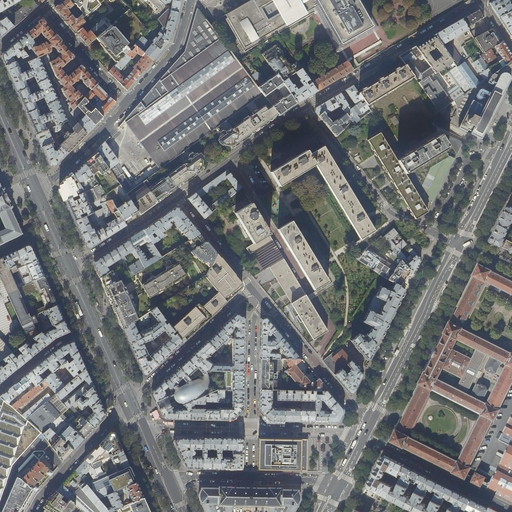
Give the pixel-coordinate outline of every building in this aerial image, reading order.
[(21,0),(5,0),(6,0),(7,1),(4,3),(2,0),(0,1),(0,12),(0,13),(0,12),(21,0)] [(5,16),(14,27),(19,22),(30,13),(39,5),(38,3),(37,4),(32,0),(24,7),(23,6),(17,11),(13,13),(9,16),(8,14),(5,16)] [(73,4),(69,0),(63,0),(59,4),(55,8),(55,10),(59,16),(61,17),(67,25),(75,18),(70,12),(71,12),(70,10),(69,11),(68,10),(69,9),(70,9),(73,6),(74,5),(73,5),(73,4)] [(69,0),(73,4),(73,5),(74,4),(75,5),(76,4),(77,6),(83,14),(80,16),(83,20),(101,5),(100,3),(97,0),(69,0)] [(145,0),(161,16),(168,9),(158,0),(145,0)] [(158,0),(168,9),(170,11),(171,7),(169,7),(166,4),(167,3),(172,4),(172,0),(158,0)] [(172,0),(172,4),(171,7),(170,11),(178,13),(181,1),(180,0),(172,0)] [(355,0),(258,0),(226,19),(245,52),(277,33),(319,9),(340,45),(371,27),(355,0)] [(511,8),(510,4),(508,0),(493,0),(490,2),(489,3),(493,9),(498,17),(504,15),(503,12),(504,11),(505,11),(505,10),(507,14),(508,13),(511,11),(511,8)] [(239,62),(210,24),(198,8),(191,30),(185,52),(174,64),(155,86),(135,108),(125,120),(159,170),(162,168),(182,153),(187,149),(219,126),(227,120),(248,106),(253,101),(263,94),(258,88),(239,62)] [(170,11),(168,9),(161,16),(157,19),(162,26),(158,34),(159,36),(157,38),(155,37),(152,41),(150,39),(148,41),(142,36),(134,44),(153,60),(160,53),(165,47),(167,44),(169,42),(162,38),(170,11)] [(468,15),(462,18),(467,27),(484,17),(479,10),(479,9),(471,14),(470,13),(468,15)] [(173,29),(178,13),(170,11),(162,38),(169,42),(172,32),(173,29)] [(511,11),(508,13),(510,16),(507,18),(505,14),(504,15),(498,17),(506,28),(507,30),(511,36),(511,35),(511,11)] [(0,38),(5,35),(14,27),(5,16),(2,19),(0,19),(0,38)] [(83,20),(80,16),(79,17),(77,19),(75,18),(67,25),(71,29),(75,34),(82,27),(86,24),(83,20)] [(90,30),(96,38),(111,25),(104,18),(90,30)] [(467,27),(462,18),(447,27),(434,35),(435,36),(442,45),(468,29),(467,27)] [(41,20),(34,25),(29,30),(22,36),(17,41),(24,50),(25,48),(24,47),(25,46),(25,45),(26,46),(28,46),(27,47),(29,50),(25,51),(28,56),(5,66),(7,69),(8,71),(39,57),(42,56),(43,56),(47,65),(50,63),(55,76),(59,80),(58,81),(62,86),(60,88),(63,95),(67,98),(63,101),(65,105),(71,112),(77,106),(79,104),(76,101),(82,96),(84,98),(84,97),(89,93),(85,89),(86,89),(85,87),(84,88),(81,84),(80,86),(79,85),(76,87),(76,88),(75,90),(71,86),(76,82),(79,79),(81,79),(83,82),(84,84),(87,88),(88,87),(91,90),(97,84),(98,83),(82,65),(81,65),(68,76),(61,68),(74,57),(74,56),(64,44),(60,39),(47,24),(44,20),(41,19),(41,20)] [(475,37),(491,29),(487,23),(470,32),(474,38),(475,37)] [(96,38),(102,45),(117,63),(129,50),(125,46),(126,44),(111,25),(96,38)] [(86,32),(82,27),(75,34),(80,40),(86,46),(87,46),(96,38),(90,30),(87,32),(88,33),(87,34),(86,32)] [(492,29),(491,29),(475,37),(482,49),(478,52),(480,55),(490,49),(494,46),(500,42),(496,36),(492,29)] [(416,47),(416,46),(407,51),(405,52),(399,56),(405,65),(414,76),(416,80),(418,78),(418,79),(421,79),(422,80),(418,83),(439,111),(452,102),(434,77),(436,76),(433,72),(434,72),(436,73),(449,64),(450,66),(452,69),(450,70),(465,91),(471,87),(445,50),(442,45),(435,36),(430,39),(416,47)] [(24,50),(17,41),(10,46),(2,53),(1,57),(3,61),(5,66),(28,56),(25,51),(24,50)] [(502,41),(500,42),(494,46),(500,55),(497,57),(499,60),(488,68),(492,74),(511,60),(511,59),(511,55),(508,50),(505,45),(502,41)] [(153,60),(134,44),(129,50),(117,63),(108,72),(123,86),(127,90),(131,86),(133,83),(145,69),(153,60)] [(265,82),(265,83),(278,74),(283,82),(288,78),(296,73),(301,69),(296,62),(290,66),(275,44),(262,54),(276,74),(265,82)] [(471,56),(465,44),(462,46),(467,55),(469,57),(470,57),(471,56)] [(451,46),(445,50),(471,87),(472,88),(477,84),(479,83),(464,62),(463,62),(451,46)] [(495,57),(490,49),(480,55),(481,58),(482,59),(484,58),(487,62),(495,57)] [(39,57),(8,71),(12,81),(17,92),(29,87),(25,80),(28,79),(29,82),(33,80),(32,77),(34,76),(37,83),(49,78),(39,57)] [(245,57),(239,62),(258,88),(265,83),(265,82),(260,76),(261,73),(256,71),(245,57)] [(488,68),(482,59),(481,58),(473,62),(484,79),(492,74),(488,68)] [(509,82),(511,76),(511,60),(492,74),(484,79),(479,83),(477,84),(472,88),(464,93),(454,100),(452,102),(439,111),(446,122),(480,139),(485,129),(493,114),(501,97),(509,82)] [(311,83),(317,92),(334,81),(340,78),(353,70),(347,61),(311,83)] [(414,76),(405,65),(399,68),(398,67),(395,69),(396,70),(383,78),(382,77),(378,79),(379,81),(366,88),(365,87),(362,89),(363,90),(359,93),(359,94),(363,100),(365,102),(367,105),(414,76)] [(288,78),(283,82),(290,93),(293,91),(295,94),(292,96),(297,104),(300,102),(309,96),(311,96),(316,92),(317,92),(311,83),(308,85),(306,82),(309,80),(301,69),(296,73),(300,79),(300,80),(303,85),(297,90),(293,85),(292,85),(288,78)] [(265,83),(258,88),(263,94),(265,96),(276,88),(283,82),(278,74),(265,83)] [(49,78),(37,83),(29,87),(17,92),(21,101),(22,103),(27,114),(42,107),(40,105),(39,105),(38,105),(38,104),(37,101),(38,100),(39,103),(42,101),(41,99),(44,98),(47,105),(58,99),(49,78)] [(290,93),(283,82),(276,88),(278,88),(284,97),(290,93)] [(97,84),(91,90),(89,93),(84,97),(88,102),(92,98),(98,103),(93,107),(97,111),(103,117),(111,109),(114,105),(116,103),(102,89),(97,84)] [(361,102),(363,100),(359,94),(357,96),(356,93),(358,92),(353,85),(345,90),(356,105),(349,110),(349,107),(341,93),(332,98),(338,104),(341,103),(341,104),(340,105),(341,106),(340,106),(343,111),(345,113),(349,118),(355,124),(360,120),(356,115),(360,115),(369,108),(367,105),(365,102),(362,104),(361,102)] [(454,100),(464,93),(460,88),(450,94),(454,100)] [(292,96),(290,93),(284,97),(283,98),(283,97),(278,101),(272,106),(279,114),(280,116),(282,114),(283,114),(291,108),(297,104),(292,96)] [(84,97),(84,98),(79,104),(77,106),(96,125),(100,121),(102,119),(104,118),(103,117),(97,111),(93,107),(93,106),(92,108),(93,109),(94,109),(91,112),(88,111),(84,107),(84,105),(85,104),(85,105),(88,102),(84,97)] [(62,98),(58,99),(47,105),(42,107),(27,114),(31,124),(36,135),(48,130),(45,123),(47,122),(48,124),(52,123),(51,120),(53,119),(56,126),(60,124),(74,118),(71,112),(65,105),(63,101),(62,98)] [(338,104),(332,98),(323,104),(316,108),(315,112),(318,116),(323,112),(325,114),(326,114),(334,109),(339,114),(343,111),(340,106),(338,104)] [(253,101),(248,106),(253,113),(244,120),(252,132),(254,131),(257,131),(258,130),(259,127),(261,127),(268,123),(268,120),(270,121),(272,120),(272,118),(276,115),(278,115),(279,114),(272,106),(268,109),(265,105),(259,109),(253,101)] [(77,106),(71,112),(74,118),(75,118),(80,112),(82,115),(81,116),(83,118),(81,120),(79,118),(77,121),(87,134),(92,130),(96,125),(77,106)] [(323,112),(318,116),(335,137),(343,129),(340,125),(349,118),(345,113),(336,120),(335,120),(332,122),(326,114),(325,114),(323,112)] [(74,118),(60,124),(63,130),(61,133),(59,136),(56,141),(59,145),(60,146),(68,153),(70,151),(74,147),(83,138),(87,134),(77,121),(75,118),(74,118)] [(227,120),(219,126),(222,130),(220,132),(221,134),(220,135),(221,137),(220,140),(219,140),(219,142),(221,144),(222,144),(223,143),(226,144),(227,146),(230,146),(231,148),(233,148),(235,147),(236,142),(241,143),(251,135),(251,133),(252,132),(244,120),(233,128),(227,120)] [(60,124),(56,126),(52,128),(49,129),(48,130),(36,135),(39,140),(42,147),(56,141),(59,136),(58,136),(56,137),(57,139),(53,140),(49,132),(53,130),(54,133),(60,131),(61,133),(63,130),(60,124)] [(368,140),(415,220),(421,216),(427,213),(418,198),(404,174),(397,161),(380,133),(368,140)] [(441,135),(448,146),(451,145),(457,154),(462,142),(444,133),(441,135)] [(440,134),(397,161),(404,174),(433,156),(448,147),(448,146),(441,135),(440,134)] [(54,149),(59,145),(56,141),(42,147),(45,155),(50,165),(56,166),(68,153),(60,146),(57,148),(57,149),(58,149),(58,150),(57,151),(55,150),(54,150),(54,149)] [(97,151),(102,158),(105,156),(107,160),(105,161),(120,184),(126,194),(133,189),(123,173),(121,175),(115,165),(118,163),(118,161),(105,142),(97,150),(97,151)] [(349,189),(345,183),(325,146),(311,155),(308,150),(298,157),(297,155),(280,165),(281,167),(271,172),(280,187),(316,166),(359,240),(375,231),(368,219),(364,213),(349,189)] [(168,176),(178,189),(180,187),(181,185),(183,183),(185,184),(196,176),(197,170),(202,171),(204,170),(204,168),(203,167),(204,164),(202,162),(203,159),(204,158),(204,156),(203,154),(201,154),(200,155),(198,154),(196,152),(194,154),(193,151),(190,153),(187,149),(182,153),(187,159),(185,161),(186,163),(168,176)] [(105,161),(102,158),(97,151),(90,157),(84,162),(84,163),(100,185),(106,194),(108,193),(114,188),(120,184),(105,161)] [(404,174),(418,198),(425,194),(421,187),(431,167),(437,163),(433,156),(404,174)] [(421,187),(425,194),(428,200),(433,202),(454,159),(449,156),(437,163),(431,167),(421,187)] [(78,169),(73,174),(84,192),(100,185),(84,163),(78,169)] [(141,183),(156,204),(172,193),(178,189),(168,176),(162,168),(159,170),(144,180),(141,183)] [(227,170),(217,177),(196,192),(187,198),(188,199),(194,206),(204,218),(242,187),(227,170)] [(84,192),(73,174),(69,178),(67,180),(62,185),(61,191),(63,195),(66,200),(84,192)] [(135,182),(137,185),(141,183),(144,180),(142,177),(135,182)] [(139,212),(141,215),(153,207),(156,204),(141,183),(137,185),(133,189),(126,194),(139,212)] [(0,231),(0,244),(10,239),(22,234),(20,230),(20,228),(19,228),(18,224),(17,222),(17,223),(15,219),(15,217),(13,214),(13,213),(12,212),(10,208),(11,208),(11,207),(10,206),(8,202),(9,202),(8,200),(7,200),(5,196),(6,196),(5,194),(5,193),(4,194),(3,190),(2,188),(0,185),(0,184),(0,215),(6,229),(0,231)] [(120,184),(114,188),(124,203),(117,208),(124,221),(131,217),(139,212),(126,194),(120,184)] [(100,185),(84,192),(66,200),(70,209),(75,221),(87,216),(89,215),(93,213),(97,221),(97,222),(102,219),(107,216),(103,208),(94,212),(90,205),(92,204),(91,203),(93,202),(94,204),(96,203),(97,206),(101,205),(100,204),(102,203),(100,198),(106,194),(100,185)] [(108,193),(106,194),(100,198),(102,203),(112,200),(108,193)] [(117,208),(112,200),(102,203),(100,204),(101,205),(103,208),(107,216),(111,214),(105,204),(106,203),(112,213),(113,213),(117,218),(107,224),(105,225),(102,219),(97,222),(99,224),(100,224),(107,238),(116,232),(117,231),(127,225),(124,221),(117,208)] [(302,322),(312,340),(326,331),(268,234),(269,234),(251,203),(243,207),(241,201),(231,207),(253,243),(246,248),(250,254),(253,252),(264,270),(269,267),(298,315),(296,317),(300,323),(302,322)] [(511,242),(506,240),(506,238),(505,237),(506,236),(508,232),(511,223),(511,206),(508,205),(507,205),(491,239),(491,241),(493,242),(511,251),(511,242)] [(175,207),(161,217),(157,220),(147,227),(143,230),(153,244),(156,241),(157,242),(160,239),(165,235),(165,233),(164,234),(162,232),(165,231),(164,230),(170,226),(171,227),(172,226),(171,225),(171,224),(170,223),(173,221),(175,222),(174,223),(175,224),(175,225),(177,228),(178,229),(178,228),(181,232),(182,231),(184,234),(190,240),(201,234),(192,224),(182,211),(179,208),(175,207)] [(87,216),(75,221),(80,233),(87,247),(90,248),(92,247),(107,238),(100,224),(99,224),(97,222),(97,221),(95,222),(96,226),(98,225),(100,229),(95,232),(93,228),(93,229),(87,216)] [(278,229),(315,290),(329,282),(293,221),(278,229)] [(394,251),(410,271),(413,275),(415,271),(421,260),(416,254),(415,253),(412,249),(410,248),(409,248),(405,251),(410,256),(405,260),(398,252),(407,244),(399,235),(393,228),(382,238),(394,251)] [(153,244),(143,230),(138,233),(133,236),(128,239),(144,268),(162,257),(159,253),(153,244)] [(190,240),(189,240),(193,244),(191,245),(194,249),(192,251),(194,254),(197,254),(201,259),(202,259),(204,261),(207,261),(210,266),(216,254),(217,253),(211,246),(205,239),(201,234),(190,240)] [(121,244),(114,248),(123,263),(127,261),(124,256),(131,251),(138,261),(128,267),(127,264),(125,265),(131,276),(144,268),(128,239),(121,244)] [(6,260),(5,261),(9,269),(16,266),(17,269),(19,268),(18,265),(16,265),(14,261),(19,259),(21,262),(23,261),(24,263),(21,264),(23,267),(37,260),(33,251),(31,246),(28,245),(22,248),(17,250),(10,254),(4,257),(6,260)] [(120,265),(123,263),(114,248),(111,250),(103,255),(95,260),(94,264),(96,268),(97,271),(100,277),(113,269),(114,269),(111,266),(108,267),(107,266),(117,260),(120,265)] [(166,248),(159,253),(162,257),(169,253),(166,248)] [(407,277),(410,271),(394,251),(389,255),(395,262),(395,264),(396,265),(398,265),(396,268),(366,248),(353,259),(356,259),(379,274),(394,283),(400,286),(400,287),(401,286),(401,285),(404,281),(407,276),(407,277)] [(156,307),(165,320),(168,323),(183,342),(191,335),(210,317),(227,302),(240,291),(242,288),(242,284),(237,277),(225,263),(217,253),(216,254),(210,266),(207,272),(206,275),(180,292),(172,297),(156,307)] [(0,277),(28,341),(37,335),(39,334),(35,326),(42,322),(38,313),(58,305),(55,298),(47,282),(44,276),(25,284),(17,269),(16,266),(9,269),(5,261),(3,257),(0,258),(0,277)] [(44,276),(40,267),(37,260),(23,267),(19,268),(17,269),(25,284),(44,276)] [(179,262),(142,285),(150,298),(187,275),(179,262)] [(404,447),(413,452),(442,466),(452,471),(452,472),(467,480),(474,483),(483,487),(489,490),(511,501),(511,280),(492,270),(479,263),(474,272),(473,275),(474,275),(451,321),(450,321),(444,333),(445,333),(444,335),(436,352),(427,370),(426,372),(425,371),(419,383),(420,384),(397,430),(396,429),(393,435),(390,441),(403,447),(404,447)] [(113,269),(100,277),(104,286),(106,290),(121,282),(121,280),(119,281),(113,269)] [(121,282),(106,290),(106,292),(110,290),(115,301),(111,303),(115,310),(121,325),(123,329),(138,319),(136,313),(137,313),(131,299),(130,300),(121,282)] [(373,327),(371,331),(367,334),(367,335),(377,346),(382,336),(391,318),(398,304),(405,290),(400,287),(400,286),(394,283),(391,289),(393,290),(392,292),(381,286),(376,297),(385,301),(384,305),(383,305),(382,306),(382,307),(382,308),(379,314),(369,310),(363,322),(373,327)] [(61,313),(63,317),(66,316),(60,304),(58,305),(61,313)] [(61,313),(58,305),(38,313),(42,322),(45,329),(55,325),(65,321),(63,317),(61,313)] [(164,321),(165,320),(156,307),(150,311),(158,322),(150,327),(152,334),(151,342),(151,345),(155,342),(152,340),(164,330),(170,337),(163,344),(171,353),(177,348),(180,346),(183,342),(168,323),(166,325),(164,321)] [(152,334),(150,327),(147,313),(138,319),(123,329),(126,335),(130,343),(152,334)] [(223,326),(221,328),(228,336),(232,332),(235,326),(237,327),(234,332),(234,337),(232,337),(232,339),(245,339),(245,332),(245,329),(246,318),(236,313),(229,320),(223,326)] [(271,334),(272,333),(277,329),(271,322),(266,316),(261,319),(260,328),(260,334),(267,334),(266,335),(268,335),(269,336),(271,335),(271,334)] [(68,327),(65,321),(55,325),(56,328),(46,332),(44,334),(42,332),(39,334),(37,335),(46,345),(55,338),(69,331),(68,327)] [(228,336),(221,328),(213,335),(207,341),(216,350),(220,354),(223,350),(221,348),(219,351),(217,349),(224,343),(226,345),(231,339),(228,336)] [(371,358),(377,346),(367,335),(365,337),(368,340),(367,341),(368,342),(367,343),(362,337),(363,336),(362,335),(365,332),(361,328),(348,339),(365,358),(366,359),(369,360),(370,360),(371,358)] [(272,333),(274,335),(274,336),(273,337),(274,338),(271,340),(269,340),(269,339),(267,339),(267,337),(266,337),(266,335),(267,334),(260,334),(260,341),(260,346),(274,346),(284,337),(280,332),(277,329),(272,333)] [(151,342),(152,334),(130,343),(133,352),(137,359),(148,354),(150,354),(151,350),(151,348),(146,350),(144,344),(144,343),(147,342),(147,343),(148,342),(148,343),(151,342)] [(32,357),(39,351),(46,345),(37,335),(28,341),(23,346),(32,357)] [(8,356),(12,353),(13,353),(0,337),(0,361),(3,359),(8,356)] [(291,346),(284,337),(274,346),(276,349),(279,346),(283,351),(282,352),(283,353),(284,355),(284,354),(286,356),(286,359),(302,359),(291,346)] [(245,347),(245,339),(232,339),(232,355),(245,355),(245,347)] [(60,346),(52,353),(58,360),(62,365),(66,361),(63,358),(61,356),(62,355),(63,356),(64,356),(67,353),(68,354),(69,353),(71,357),(78,351),(77,348),(76,346),(73,341),(60,346)] [(200,347),(193,353),(209,371),(214,364),(207,358),(210,355),(211,356),(211,358),(215,362),(218,358),(220,355),(220,354),(216,350),(207,341),(200,347)] [(164,360),(171,353),(163,344),(150,356),(152,358),(158,365),(164,360)] [(17,359),(12,353),(8,356),(18,368),(24,363),(32,357),(23,346),(18,349),(22,354),(21,355),(20,354),(19,355),(18,354),(17,355),(18,356),(18,358),(17,359)] [(276,349),(274,346),(260,346),(260,353),(260,358),(269,358),(279,359),(279,357),(279,352),(270,352),(270,350),(272,349),(276,349)] [(335,375),(351,361),(339,347),(323,361),(328,367),(335,375)] [(30,391),(25,395),(21,398),(18,401),(14,404),(12,405),(26,419),(69,383),(71,380),(86,368),(83,361),(81,358),(78,351),(71,357),(70,358),(67,360),(66,361),(62,365),(59,366),(55,370),(56,371),(63,366),(64,368),(65,367),(72,375),(62,383),(53,372),(52,373),(50,374),(48,376),(43,380),(36,386),(33,388),(30,391)] [(57,361),(58,360),(52,353),(47,358),(38,365),(44,371),(48,368),(52,373),(53,372),(55,370),(59,366),(57,363),(58,363),(57,361)] [(185,361),(178,367),(190,379),(193,378),(190,375),(198,368),(203,373),(209,371),(193,353),(185,361)] [(150,356),(148,354),(137,359),(141,368),(143,374),(147,375),(149,373),(154,369),(158,365),(152,358),(149,361),(147,360),(147,359),(148,359),(148,358),(150,356)] [(245,362),(245,355),(232,355),(232,364),(214,364),(209,371),(219,371),(219,368),(222,368),(221,371),(226,371),(244,371),(245,362)] [(18,368),(8,356),(3,359),(5,362),(6,362),(7,363),(3,367),(2,366),(1,366),(0,364),(0,369),(6,378),(12,373),(18,368)] [(269,358),(260,358),(260,363),(259,371),(259,381),(259,386),(259,389),(272,390),(273,363),(269,363),(269,358)] [(279,359),(269,358),(269,363),(273,363),(272,390),(277,390),(282,390),(282,383),(273,379),(273,378),(276,378),(276,373),(273,373),(273,372),(282,372),(282,363),(282,359),(279,359)] [(286,359),(283,359),(282,359),(282,363),(290,363),(290,366),(288,367),(289,367),(286,370),(287,371),(286,371),(297,384),(298,383),(299,384),(299,385),(301,388),(302,388),(303,387),(306,390),(310,390),(313,390),(315,390),(328,391),(324,385),(319,379),(311,385),(310,383),(305,377),(304,377),(294,365),(296,364),(298,363),(301,361),(302,360),(302,359),(286,359)] [(354,393),(358,383),(363,374),(351,361),(335,375),(342,384),(343,385),(350,393),(354,393)] [(39,375),(44,371),(38,365),(31,370),(24,376),(30,383),(31,382),(32,383),(33,383),(36,386),(43,380),(39,375)] [(190,379),(178,367),(171,374),(164,380),(169,386),(170,388),(178,385),(176,383),(182,378),(186,381),(190,379)] [(86,368),(71,380),(73,383),(71,385),(69,383),(26,419),(39,430),(41,432),(47,426),(59,416),(62,413),(69,407),(71,405),(94,386),(90,378),(89,375),(86,368)] [(221,371),(219,371),(209,371),(203,373),(198,376),(195,377),(193,378),(190,379),(186,381),(178,385),(170,388),(170,389),(172,394),(156,401),(157,405),(159,409),(160,409),(176,401),(178,407),(183,405),(184,405),(190,402),(205,396),(209,394),(218,390),(213,378),(226,379),(226,371),(221,371)] [(244,381),(244,371),(226,371),(226,379),(226,387),(231,387),(231,390),(244,390),(244,381)] [(33,388),(30,383),(24,376),(18,381),(12,386),(21,398),(25,395),(22,391),(27,387),(30,391),(33,388)] [(169,386),(164,380),(157,386),(153,390),(152,394),(154,397),(156,401),(172,394),(170,389),(167,390),(166,391),(168,394),(166,395),(164,390),(169,386)] [(18,401),(21,398),(12,386),(6,390),(0,395),(0,396),(0,397),(3,399),(9,404),(12,400),(13,399),(14,400),(16,398),(18,401)] [(97,394),(97,392),(96,392),(94,386),(71,405),(73,406),(76,404),(81,410),(88,404),(89,405),(86,407),(86,408),(83,411),(84,413),(100,399),(97,394)] [(272,405),(272,390),(259,389),(259,405),(259,410),(264,416),(273,407),(272,405)] [(218,390),(209,394),(209,397),(205,397),(204,420),(213,420),(219,420),(220,402),(217,402),(218,390)] [(244,397),(244,390),(231,390),(228,390),(228,392),(232,392),(232,401),(230,399),(230,398),(224,398),(225,390),(218,390),(217,402),(220,402),(225,402),(232,402),(244,403),(244,397)] [(285,390),(282,390),(277,390),(277,393),(274,393),(274,400),(276,400),(276,401),(278,402),(278,400),(300,400),(300,390),(295,390),(295,393),(292,393),(292,390),(287,390),(287,393),(285,393),(285,390)] [(310,390),(306,390),(305,393),(303,393),(303,390),(300,390),(300,400),(311,401),(311,408),(309,408),(309,409),(300,409),(299,422),(307,422),(315,422),(315,390),(313,390),(313,393),(310,393),(310,390)] [(330,393),(328,391),(315,390),(315,422),(318,422),(321,422),(327,422),(327,411),(323,410),(322,411),(321,410),(321,409),(320,409),(321,400),(323,400),(329,407),(328,408),(328,409),(329,408),(337,401),(330,393)] [(204,420),(205,397),(205,396),(190,402),(190,419),(198,419),(204,420)] [(103,407),(100,399),(84,413),(87,416),(93,411),(93,412),(87,419),(82,415),(81,416),(94,428),(100,421),(105,416),(106,412),(103,407)] [(160,409),(159,409),(161,413),(162,417),(166,419),(170,419),(178,419),(178,407),(176,401),(160,409)] [(343,409),(337,401),(329,408),(331,410),(331,411),(330,412),(328,409),(327,410),(327,411),(327,422),(334,422),(336,422),(340,420),(341,419),(344,412),(343,409)] [(190,419),(190,402),(184,405),(186,407),(186,409),(183,408),(183,405),(178,407),(178,419),(184,419),(190,419)] [(225,406),(225,402),(220,402),(219,420),(227,420),(233,420),(244,410),(244,407),(244,403),(232,402),(232,408),(221,408),(221,406),(225,406)] [(28,426),(7,408),(1,406),(0,405),(0,505),(14,463),(26,430),(28,426)] [(81,416),(73,406),(71,405),(69,407),(78,416),(71,422),(70,421),(75,416),(73,414),(68,419),(62,413),(59,416),(75,431),(77,433),(84,439),(88,434),(94,428),(81,416)] [(275,408),(273,407),(264,416),(269,421),(276,421),(277,421),(284,421),(285,409),(285,406),(278,406),(278,408),(275,408)] [(288,409),(285,409),(284,421),(293,421),(299,422),(300,409),(300,407),(297,407),(297,406),(292,406),(292,409),(290,409),(290,408),(288,408),(288,409)] [(161,413),(159,409),(155,411),(158,420),(162,419),(164,420),(171,420),(170,419),(166,419),(162,417),(161,413)] [(75,431),(59,416),(47,426),(55,433),(56,434),(64,426),(66,428),(64,431),(63,430),(61,432),(62,433),(59,436),(65,442),(68,439),(69,441),(67,444),(74,450),(79,444),(84,439),(77,433),(74,436),(72,434),(75,431)] [(55,433),(47,426),(41,432),(47,441),(55,433)] [(102,442),(99,445),(100,446),(106,452),(109,449),(110,450),(111,452),(108,454),(111,456),(123,451),(121,446),(119,441),(117,438),(115,433),(110,432),(102,442)] [(67,444),(65,442),(59,436),(58,436),(57,437),(58,439),(51,446),(62,462),(68,456),(74,450),(67,444)] [(177,437),(174,442),(180,457),(184,466),(188,468),(193,468),(202,469),(202,453),(202,437),(193,437),(184,437),(177,437)] [(211,437),(202,437),(202,453),(207,453),(207,449),(210,449),(210,448),(213,448),(214,449),(216,449),(216,453),(221,453),(221,437),(211,437)] [(234,438),(221,437),(221,453),(223,453),(223,450),(232,450),(232,453),(243,454),(243,448),(243,441),(240,438),(234,438)] [(295,470),(307,471),(307,468),(308,439),(302,439),(284,439),(267,438),(261,438),(260,465),(260,470),(266,470),(280,470),(295,470)] [(18,468),(21,470),(34,456),(39,460),(43,455),(46,458),(48,456),(50,453),(44,445),(41,448),(37,444),(20,463),(21,463),(18,468)] [(84,460),(94,469),(92,465),(111,456),(108,454),(106,452),(100,446),(96,449),(95,449),(90,454),(89,456),(84,460)] [(130,466),(126,458),(125,457),(123,451),(111,456),(92,465),(94,469),(99,480),(130,466)] [(207,457),(207,453),(202,453),(202,469),(211,469),(220,469),(221,457),(221,453),(216,453),(216,457),(214,457),(213,458),(210,458),(210,457),(209,457),(207,457)] [(243,461),(243,454),(232,453),(232,456),(234,458),(234,459),(232,459),(230,457),(221,457),(220,469),(230,469),(240,469),(243,467),(243,461)] [(400,473),(404,465),(399,462),(385,455),(383,454),(381,459),(371,479),(367,487),(377,492),(388,497),(392,489),(394,484),(393,483),(392,485),(386,482),(391,472),(398,476),(400,473)] [(49,457),(48,456),(46,458),(43,455),(39,460),(43,464),(49,457)] [(39,460),(22,478),(32,488),(36,491),(39,488),(35,484),(35,483),(36,482),(37,481),(37,482),(44,475),(43,474),(44,473),(45,472),(46,472),(50,476),(53,472),(43,464),(39,460)] [(91,483),(99,480),(94,469),(84,460),(79,466),(75,471),(87,485),(91,483)] [(413,469),(404,465),(400,473),(402,474),(403,476),(402,476),(401,479),(400,479),(398,482),(408,487),(410,482),(410,481),(409,480),(410,479),(413,480),(413,481),(416,483),(417,481),(421,473),(413,469)] [(133,474),(130,466),(99,480),(91,483),(94,488),(91,489),(99,499),(100,498),(106,495),(137,482),(133,474)] [(87,485),(75,471),(71,474),(60,486),(56,491),(85,511),(110,511),(107,508),(105,507),(101,502),(100,500),(99,499),(91,489),(87,485)] [(428,477),(421,473),(417,481),(420,483),(418,487),(417,487),(416,490),(414,489),(414,490),(426,496),(427,495),(425,495),(427,491),(427,489),(426,489),(427,488),(430,489),(430,490),(433,491),(434,489),(438,481),(428,477)] [(30,494),(32,488),(22,478),(20,480),(21,480),(18,483),(5,511),(21,511),(24,507),(30,494)] [(445,485),(438,481),(434,489),(437,491),(434,496),(432,499),(443,505),(444,504),(442,503),(444,500),(444,498),(443,497),(443,496),(447,498),(446,499),(449,500),(450,500),(455,490),(445,485)] [(140,489),(137,482),(106,495),(111,506),(107,508),(110,511),(123,506),(118,495),(125,491),(125,492),(128,498),(130,497),(132,502),(143,497),(140,489)] [(411,489),(408,487),(398,482),(397,482),(396,483),(398,484),(396,486),(397,486),(395,489),(396,490),(394,490),(392,489),(388,497),(396,501),(405,506),(409,498),(409,496),(406,495),(405,495),(403,494),(403,493),(404,493),(405,492),(407,489),(409,490),(409,489),(411,490),(411,489)] [(200,490),(199,493),(198,496),(199,499),(200,502),(200,503),(201,503),(204,511),(294,511),(297,505),(298,505),(298,504),(299,502),(300,500),(300,499),(300,497),(300,495),(300,493),(298,491),(298,489),(290,489),(281,489),(281,487),(271,487),(268,487),(268,488),(243,487),(232,487),(232,486),(218,486),(218,488),(212,488),(201,487),(201,489),(200,490)] [(427,497),(426,496),(414,490),(414,491),(415,492),(414,494),(414,495),(412,499),(409,498),(405,506),(412,510),(416,511),(422,511),(425,506),(426,505),(424,503),(422,503),(420,502),(421,501),(423,500),(425,497),(426,498),(427,497)] [(462,494),(455,490),(450,500),(453,502),(454,503),(452,505),(451,507),(447,505),(446,506),(449,508),(457,511),(460,511),(459,511),(461,508),(461,507),(460,506),(460,505),(463,506),(463,507),(463,508),(466,509),(467,508),(472,498),(462,494)] [(85,511),(56,491),(51,497),(47,500),(43,508),(41,511),(42,511),(85,511)] [(147,505),(143,497),(132,502),(129,503),(125,505),(123,506),(110,511),(150,511),(148,506),(147,505)] [(479,502),(472,498),(467,508),(471,510),(471,511),(486,511),(489,507),(479,502)] [(443,506),(443,505),(432,499),(431,499),(431,500),(432,500),(431,503),(429,508),(425,506),(422,511),(441,511),(440,511),(439,511),(436,510),(437,509),(438,509),(439,509),(441,505),(443,506)]
